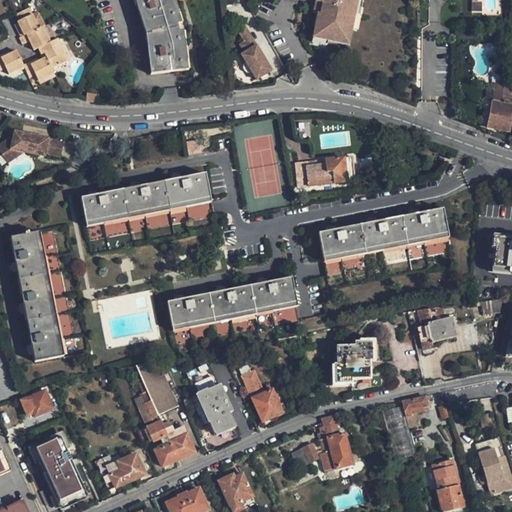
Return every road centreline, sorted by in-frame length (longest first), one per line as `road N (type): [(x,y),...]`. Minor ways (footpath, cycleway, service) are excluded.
road 1 (residential): [(0,98),(55,111),(138,114),(315,98),(511,158)]
road 2 (residential): [(511,375),(329,408),(97,511)]
